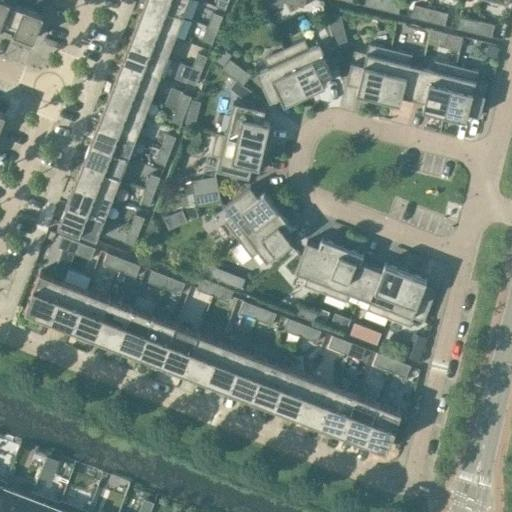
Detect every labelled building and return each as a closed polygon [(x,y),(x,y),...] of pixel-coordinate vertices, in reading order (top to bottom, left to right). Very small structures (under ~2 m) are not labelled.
[(0,0),(0,23),(9,1),(3,0),(0,0)] [(145,0),(145,1),(183,16),(189,0),(145,0)] [(217,0),(216,5),(225,9),(228,0),(217,0)] [(365,0),(364,4),(381,8),(383,0),(365,0)] [(383,0),(381,8),(398,13),(401,0),(400,0),(383,0)] [(0,23),(0,25),(34,39),(43,15),(9,1),(0,23)] [(137,21),(176,36),(183,16),(145,1),(137,21)] [(411,16),(428,20),(431,8),(414,3),(411,16)] [(428,20),(445,24),(448,12),(431,8),(428,20)] [(208,25),(217,29),(223,15),(214,11),(208,25)] [(457,27),(475,32),(478,19),(461,15),(457,27)] [(475,32),(492,36),(495,24),(478,19),(475,32)] [(129,41),(168,56),(176,36),(137,21),(129,41)] [(203,40),(212,43),(217,29),(208,25),(203,40)] [(284,47),(306,94),(306,92),(326,83),(322,76),(334,71),(320,41),(309,47),(305,38),(284,47)] [(122,61),(160,76),(168,56),(129,41),(122,61)] [(378,98),(391,48),(369,42),(367,52),(355,49),(347,81),(359,84),(357,91),(378,96),(378,98)] [(282,95),(285,102),(305,93),(305,94),(306,94),(284,47),(264,57),(268,65),(257,71),(270,100),(282,95)] [(413,97),(421,66),(410,63),(413,53),(391,48),(378,98),(379,98),(379,97),(400,102),(402,95),(413,97)] [(192,66),(202,69),(207,55),(198,52),(192,66)] [(222,68),(243,84),(251,73),(230,58),(222,68)] [(444,114),(457,64),(435,59),(432,68),(421,66),(413,97),(425,100),(423,107),(444,113),(444,114)] [(114,81),(152,96),(160,76),(122,61),(114,81)] [(445,113),(466,118),(468,111),(480,114),(488,82),(476,79),(479,70),(457,64),(444,114),(445,114),(445,113)] [(187,80),(196,83),(202,69),(192,66),(187,80)] [(106,102),(144,117),(152,96),(114,81),(106,102)] [(177,106),(186,110),(192,95),(182,92),(177,106)] [(234,101),(226,134),(266,144),(266,143),(265,143),(270,122),(263,120),(265,108),(234,101)] [(98,122),(136,137),(144,117),(106,102),(98,122)] [(171,120),(181,124),(186,110),(177,106),(171,120)] [(90,142),(129,157),(136,137),(98,122),(90,142)] [(217,169),(249,176),(252,164),(260,166),(265,145),(266,145),(266,144),(226,134),(216,131),(211,154),(220,156),(217,169)] [(161,147),(170,150),(176,136),(167,132),(161,147)] [(82,162),(121,177),(129,157),(90,142),(82,162)] [(156,161),(165,164),(170,150),(161,147),(156,161)] [(74,182),(113,197),(121,177),(82,162),(74,182)] [(145,187),(155,190),(160,176),(151,173),(145,187)] [(191,179),(193,192),(219,187),(216,175),(191,179)] [(67,203),(105,218),(113,197),(74,182),(67,203)] [(224,220),(238,238),(279,207),(278,206),(277,207),(264,190),(258,195),(250,185),(225,205),(232,215),(224,220)] [(140,201),(149,205),(155,190),(145,187),(140,201)] [(193,192),(196,204),(221,200),(219,187),(193,192)] [(58,224),(97,239),(105,218),(67,203),(58,224)] [(260,250),(267,260),(293,240),(285,230),(292,226),(278,208),(279,208),(279,207),(238,238),(252,256),(260,250)] [(130,227),(139,231),(145,217),(135,213),(130,227)] [(124,241),(134,245),(139,231),(130,227),(124,241)] [(58,246),(75,252),(79,240),(63,234),(58,246)] [(304,284),(324,292),(343,244),(342,244),(342,245),(322,237),(319,244),(307,240),(295,271),(307,275),(304,284)] [(75,252),(91,259),(96,247),(79,240),(75,252)] [(349,291),(360,296),(372,265),(361,261),(364,254),(343,246),(344,245),(343,244),(324,292),(346,300),(349,291)] [(103,263),(119,270),(124,258),(108,251),(103,263)] [(119,270),(136,276),(141,264),(124,258),(119,270)] [(367,309),(388,317),(407,269),(406,269),(405,270),(385,262),(382,269),(372,265),(360,296),(370,300),(367,309)] [(148,281),(164,287),(169,275),(152,269),(148,281)] [(388,317),(409,325),(413,316),(424,320),(436,290),(424,285),(427,278),(407,270),(407,269),(388,317)] [(26,307),(50,316),(64,279),(41,270),(35,285),(34,285),(26,307)] [(164,287),(181,293),(185,281),(169,275),(164,287)] [(196,288),(213,294),(217,283),(201,276),(196,288)] [(50,316),(72,325),(87,288),(64,279),(50,316)] [(213,294),(229,301),(234,289),(217,283),(213,294)] [(72,325),(95,334),(109,296),(87,288),(72,325)] [(95,334),(117,342),(131,305),(109,296),(95,334)] [(239,311),(256,317),(260,306),(244,299),(239,311)] [(295,313),(314,320),(318,311),(298,303),(295,313)] [(117,342),(139,351),(154,314),(131,305),(117,342)] [(256,317),(272,324),(277,312),(260,306),(256,317)] [(139,351),(162,360),(176,322),(154,314),(139,351)] [(284,328),(300,335),(305,323),(289,317),(284,328)] [(162,360),(184,368),(199,331),(176,322),(162,360)] [(300,335),(317,341),(321,329),(305,323),(300,335)] [(184,368),(207,377),(221,340),(199,331),(184,368)] [(329,346),(345,352),(350,340),(333,334),(329,346)] [(207,377),(229,386),(244,349),(221,340),(207,377)] [(345,352),(361,359),(366,347),(350,340),(345,352)] [(229,386),(251,395),(266,357),(244,349),(229,386)] [(373,363),(390,370),(394,358),(378,351),(373,363)] [(251,395),(274,403),(288,366),(266,357),(251,395)] [(390,370),(406,376),(411,364),(394,358),(390,370)] [(274,403),(296,412),(311,375),(288,366),(274,403)] [(296,412),(319,421),(333,383),(311,375),(296,412)] [(319,421),(341,429),(355,392),(333,383),(319,421)] [(341,429),(363,438),(378,401),(355,392),(341,429)] [(363,438),(387,447),(396,425),(402,410),(378,401),(363,438)] [(6,479),(0,494),(0,511),(24,511),(33,489),(32,489),(30,496),(4,486),(7,479),(6,479)] [(33,489),(24,511),(55,511),(61,498),(60,497),(60,500),(33,489)] [(61,498),(55,511),(87,511),(89,508),(61,498)]
